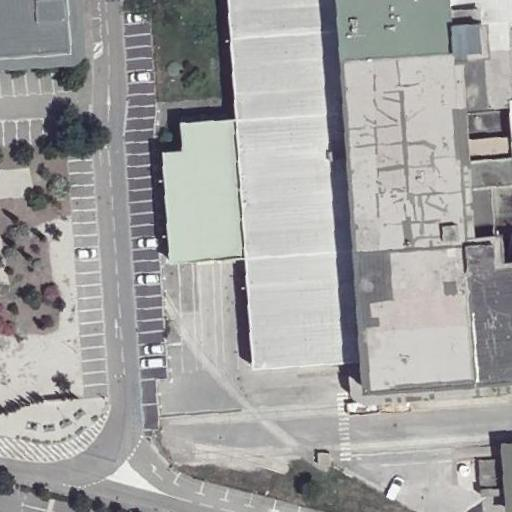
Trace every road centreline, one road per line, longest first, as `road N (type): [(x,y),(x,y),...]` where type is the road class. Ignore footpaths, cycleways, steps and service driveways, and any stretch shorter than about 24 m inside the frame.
road 1 (unclassified): [(113,477),(124,408),(109,146),(111,0)]
road 2 (unclassified): [(113,477),(241,511)]
